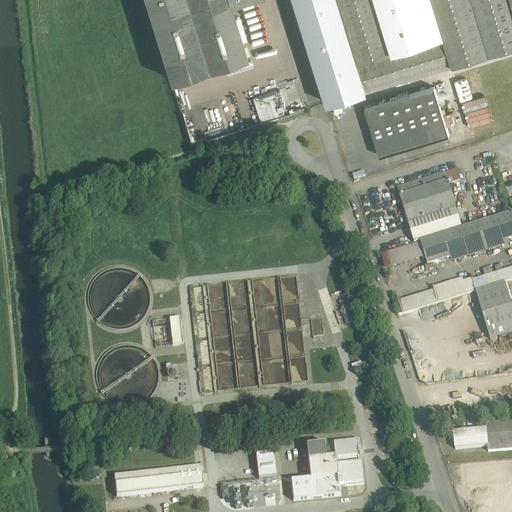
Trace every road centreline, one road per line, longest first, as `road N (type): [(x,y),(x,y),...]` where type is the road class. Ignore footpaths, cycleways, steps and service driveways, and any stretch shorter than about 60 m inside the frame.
road 1 (unclassified): [(450,511),(336,157),(313,134)]
road 2 (track): [(189,282),(180,179),(250,152),(291,170),(319,208),(326,232),(320,280)]
